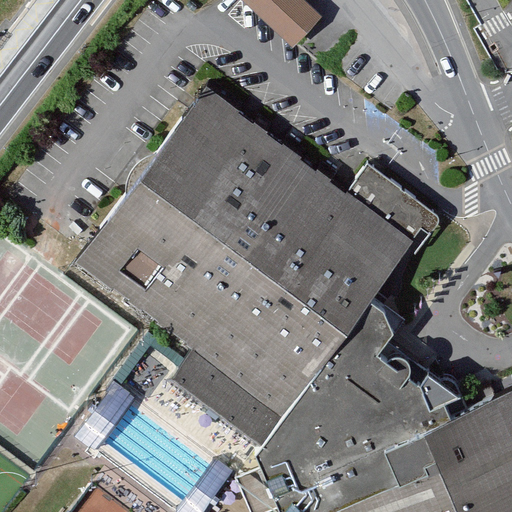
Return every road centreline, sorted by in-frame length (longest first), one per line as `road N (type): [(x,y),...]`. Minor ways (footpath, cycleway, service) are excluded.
road 1 (unclassified): [(511,206),(425,0)]
road 2 (primary): [(0,106),(83,0)]
